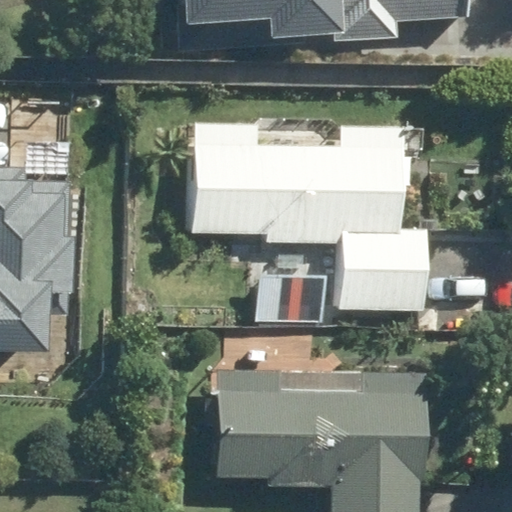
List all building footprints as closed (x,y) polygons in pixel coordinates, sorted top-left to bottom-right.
[(470,0),(210,0),(211,10),(256,11),(255,25),(332,27),(332,39),(397,41),(397,17),(470,19),(470,0)] [(407,154),(189,142),(184,234),(341,243),(337,308),(425,313),(429,231),(402,230),(407,154)] [(0,348),(47,349),(48,292),(77,292),(78,237),(67,237),(69,176),(0,174),(0,348)] [(314,261),(275,259),(271,318),(311,321),(314,261)] [(425,511),(429,376),(224,370),(221,475),(268,477),(267,487),(330,489),(329,511),(425,511)]
